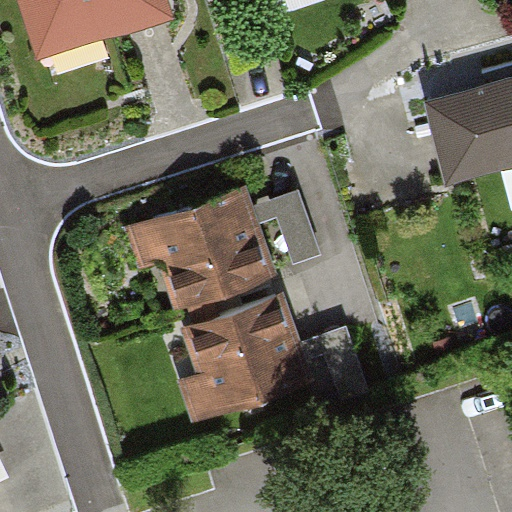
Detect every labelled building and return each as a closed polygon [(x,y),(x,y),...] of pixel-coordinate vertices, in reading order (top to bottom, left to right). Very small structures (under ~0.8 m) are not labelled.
[(26,0),(44,54),(173,12),(168,0),(26,0)] [(511,77),(429,95),(448,182),(511,168),(511,77)] [(273,272),(243,185),(141,220),(171,308),(273,272)] [(313,389),(281,294),(181,327),(213,423),(313,389)] [(0,482),(13,476),(0,449),(0,482)]
